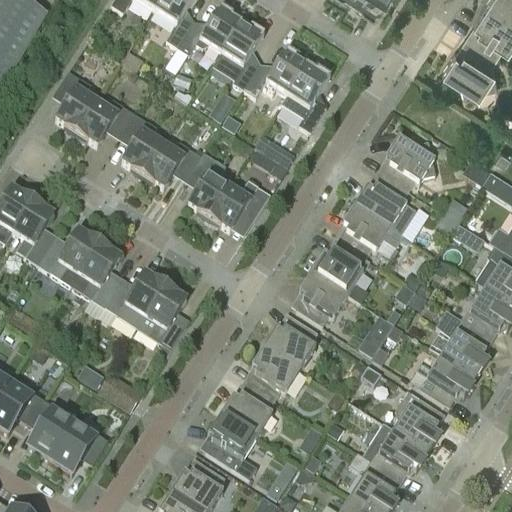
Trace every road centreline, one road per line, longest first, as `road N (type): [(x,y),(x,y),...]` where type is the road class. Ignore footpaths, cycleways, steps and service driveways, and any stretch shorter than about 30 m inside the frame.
road 1 (residential): [(247,295),(22,152)]
road 2 (residential): [(247,295),(387,74)]
road 3 (residential): [(106,511),(247,295)]
road 4 (residential): [(387,74),(270,0)]
